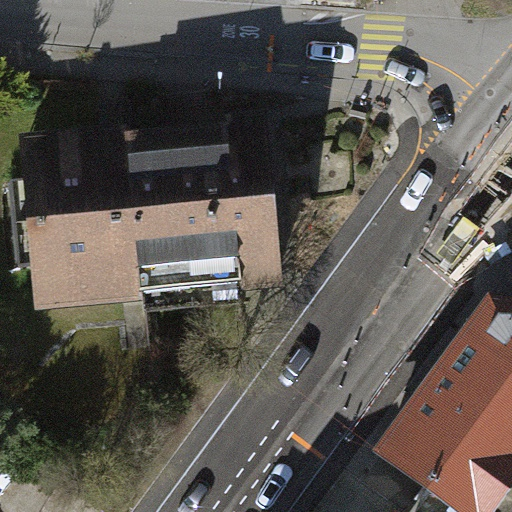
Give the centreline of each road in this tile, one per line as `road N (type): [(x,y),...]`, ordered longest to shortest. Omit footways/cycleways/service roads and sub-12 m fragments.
road 1 (tertiary): [(0,12),(385,43),(511,82)]
road 2 (primary): [(234,511),(511,137)]
